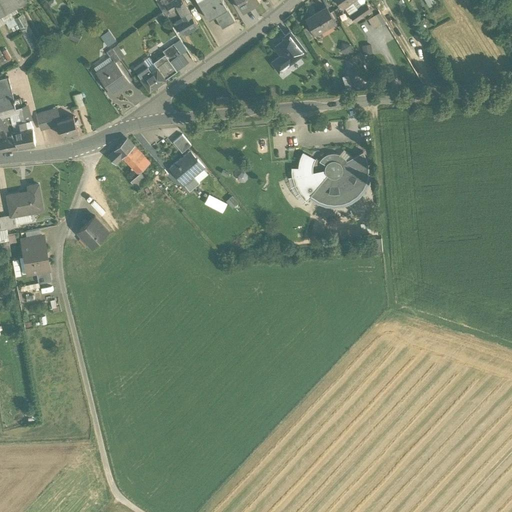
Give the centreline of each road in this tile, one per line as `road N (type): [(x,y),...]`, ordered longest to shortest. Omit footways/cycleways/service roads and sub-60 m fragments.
road 1 (tertiary): [(511,88),(149,122)]
road 2 (track): [(511,346),(401,308),(390,295),(373,101)]
road 3 (track): [(66,301),(114,492),(138,511)]
road 4 (residential): [(149,122),(156,102),(298,0)]
road 5 (tertiary): [(149,122),(88,146),(0,162)]
